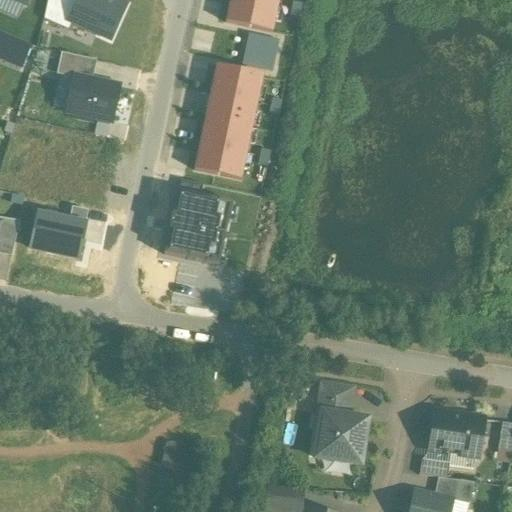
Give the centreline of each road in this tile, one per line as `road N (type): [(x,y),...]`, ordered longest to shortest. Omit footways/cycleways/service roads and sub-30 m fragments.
road 1 (residential): [(122,309),(118,289),(177,0)]
road 2 (residential): [(258,335),(252,400),(224,511)]
road 3 (residential): [(414,371),(258,335)]
road 4 (residential): [(414,371),(380,511)]
road 5 (residential): [(258,335),(122,309)]
road 6 (residential): [(0,292),(122,309)]
